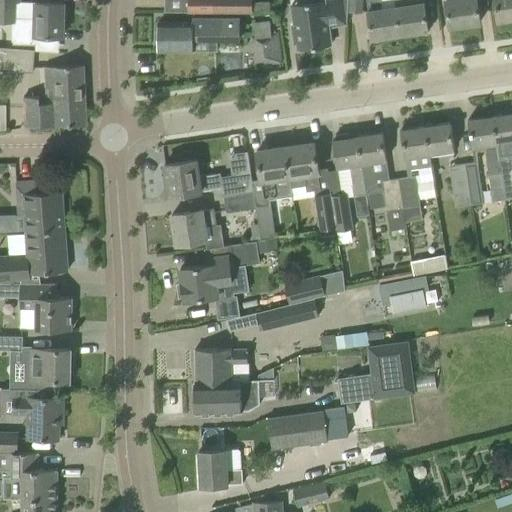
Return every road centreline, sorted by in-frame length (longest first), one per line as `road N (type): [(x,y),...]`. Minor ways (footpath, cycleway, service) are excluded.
road 1 (unclassified): [(112,137),(511,72)]
road 2 (tertiary): [(135,511),(125,447),(112,137)]
road 3 (tertiary): [(112,137),(108,0)]
